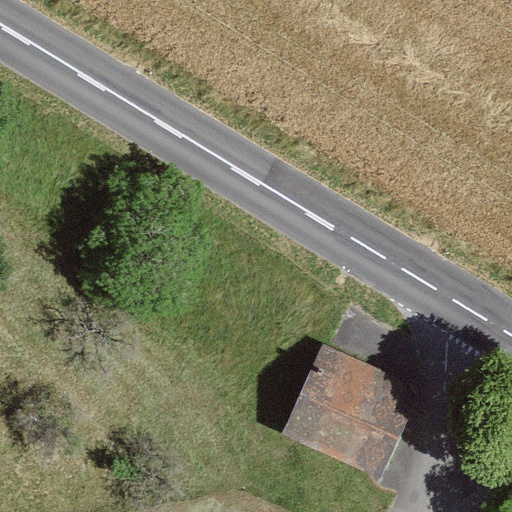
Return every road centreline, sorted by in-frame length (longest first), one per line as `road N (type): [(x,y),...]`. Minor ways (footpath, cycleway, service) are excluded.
road 1 (tertiary): [(0,26),(488,321)]
road 2 (residential): [(399,511),(488,321)]
